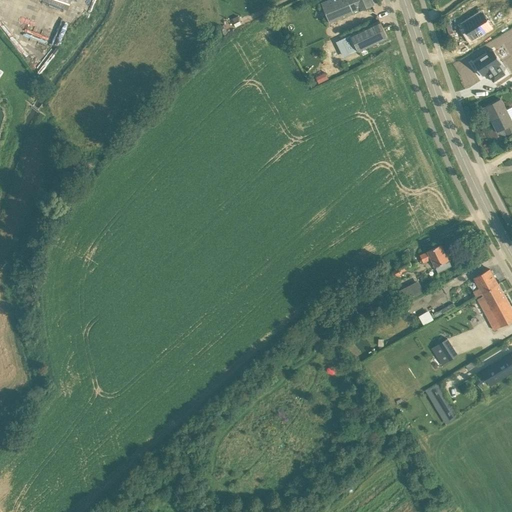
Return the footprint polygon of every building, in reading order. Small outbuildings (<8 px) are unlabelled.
[(326,0),(322,2),(330,22),(374,4),(372,0),(326,0)] [(485,10),(465,23),(474,37),(494,24),(485,10)] [(511,14),(502,21),(506,27),(511,23),(511,14)] [(350,34),(337,40),(344,55),(357,49),(359,51),(388,37),(380,20),(350,34)] [(487,53),(473,62),(474,63),(472,65),(474,68),(476,67),(477,68),(475,69),(479,74),(481,73),(482,75),(488,72),(494,81),(505,74),(499,64),(502,62),(494,49),(490,51),(489,49),(485,51),(487,53)] [(325,72),(316,77),(319,83),(328,78),(325,72)] [(485,107),(486,107),(499,133),(506,135),(508,134),(507,134),(511,131),(511,121),(501,99),(485,107)] [(437,267),(436,268),(438,272),(452,266),(449,261),(449,262),(448,260),(449,260),(441,244),(432,248),(428,250),(428,251),(420,255),(424,262),(431,258),(435,266),(436,266),(437,267)] [(399,267),(391,271),(395,279),(400,276),(400,274),(412,269),(407,259),(397,264),(399,267)] [(474,291),(476,296),(483,293),(499,284),(490,268),(474,277),(480,287),(474,291)] [(418,280),(398,290),(404,302),(424,292),(418,280)] [(483,293),(476,296),(483,293),(484,295),(478,298),(494,329),(511,319),(511,309),(499,284),(483,293)] [(389,285),(378,290),(383,299),(393,294),(389,285)] [(431,314),(434,320),(455,309),(451,303),(431,314)] [(317,313),(310,319),(317,326),(323,320),(317,313)] [(440,364),(457,355),(449,337),(432,345),(440,364)] [(511,354),(510,352),(481,370),(490,386),(511,372),(511,354)] [(465,365),(468,369),(477,364),(474,360),(465,365)] [(438,382),(426,389),(446,423),(458,417),(438,382)]
